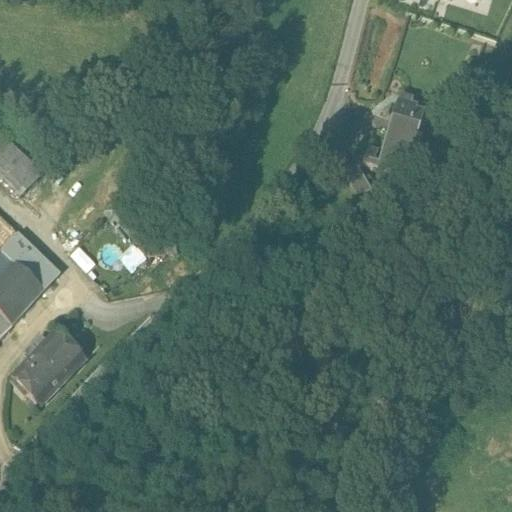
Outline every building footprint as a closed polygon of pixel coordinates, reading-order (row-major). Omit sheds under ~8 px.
[(398,100),(393,117),(391,117),(388,127),(390,127),(379,162),(410,172),(414,159),(416,160),(422,140),(418,138),(425,113),(416,110),(418,106),(398,100)] [(0,132),(0,131),(0,179),(19,199),(43,175),(0,132)] [(371,190),(358,167),(344,175),(356,196),(371,190)] [(67,254),(108,218),(90,197),(47,232),(67,254)] [(121,206),(108,218),(124,235),(136,222),(121,206)] [(0,222),(0,340),(24,315),(23,315),(58,278),(0,222)] [(119,259),(132,273),(146,260),(133,246),(119,259)] [(85,358),(57,329),(39,347),(67,376),(85,358)] [(39,347),(10,375),(38,404),(67,376),(39,347)]
